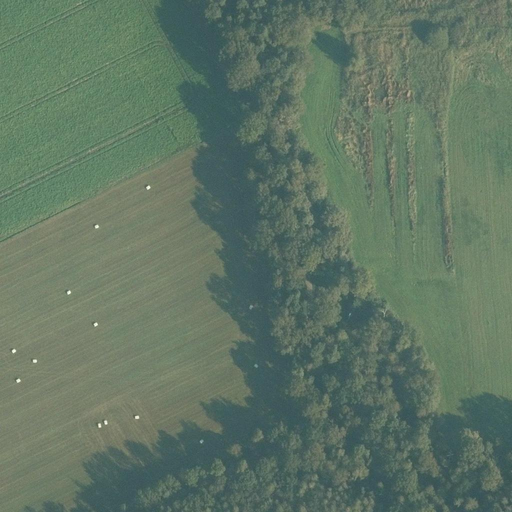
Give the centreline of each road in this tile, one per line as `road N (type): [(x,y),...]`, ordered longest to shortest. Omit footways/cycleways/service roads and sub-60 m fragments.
road 1 (track): [(151,511),(296,436)]
road 2 (track): [(255,125),(265,0)]
